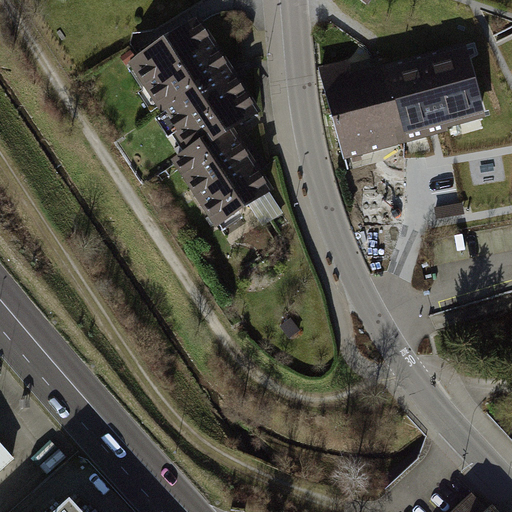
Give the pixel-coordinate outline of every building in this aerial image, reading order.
[(197,19),(127,64),(143,88),(145,87),(164,115),(159,119),(168,133),(171,131),(185,151),(171,160),(216,228),(220,225),(223,231),(245,217),(242,212),(274,190),(236,131),(234,129),(258,114),(232,74),(197,19)] [(448,55),(387,71),(405,137),(466,120),(448,55)] [(387,71),(326,87),(343,153),(405,137),(387,71)] [(0,482),(18,466),(0,445),(0,482)] [(77,511),(62,496),(43,511),(77,511)] [(486,511),(474,499),(459,511),(486,511)]
